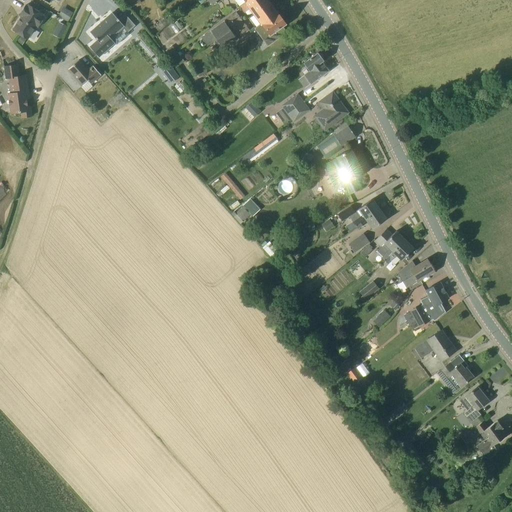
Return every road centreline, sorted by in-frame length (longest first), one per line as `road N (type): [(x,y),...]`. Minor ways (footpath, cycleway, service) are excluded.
road 1 (tertiary): [(511,353),(472,297),(394,140),(310,0)]
road 2 (track): [(50,77),(0,252)]
